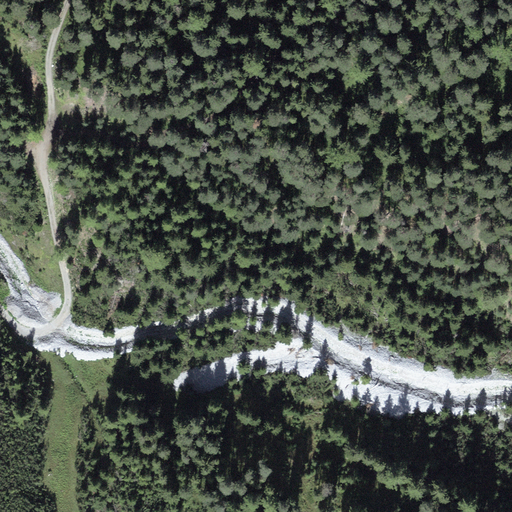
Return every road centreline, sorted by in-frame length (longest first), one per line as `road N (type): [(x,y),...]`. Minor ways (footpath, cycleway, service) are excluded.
road 1 (track): [(49,113),(115,139),(191,120),(265,72),(331,0)]
road 2 (track): [(0,305),(29,334),(58,324),(68,307),(39,162),(49,113)]
